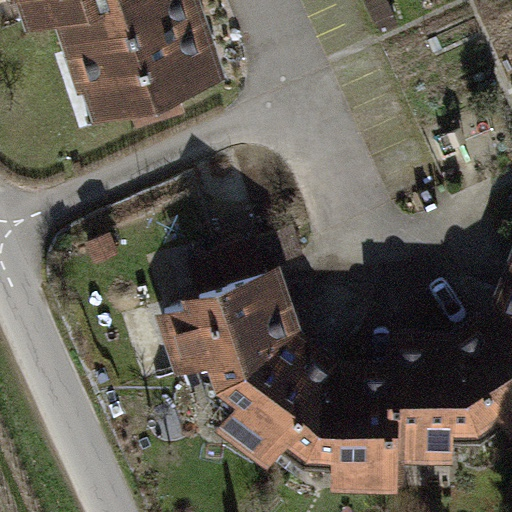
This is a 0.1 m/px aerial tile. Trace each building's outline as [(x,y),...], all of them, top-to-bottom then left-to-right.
[(20,0),(25,13),(53,4),(89,108),(221,63),(199,0),(20,0)] [(511,238),(487,294),(511,304),(511,238)] [(304,318),(280,250),(185,284),(190,298),(163,307),(183,362),(206,354),(304,318)] [(511,301),(495,293),(450,321),(511,422),(511,301)] [(345,345),(304,318),(206,354),(215,377),(235,391),(215,420),(270,457),(286,429),(345,345)] [(476,417),(497,406),(450,321),(397,321),(395,452),(453,453),(453,417),(476,417)] [(397,345),(345,345),(286,429),(305,443),(330,443),(330,482),(396,482),(395,452),(397,345)]
